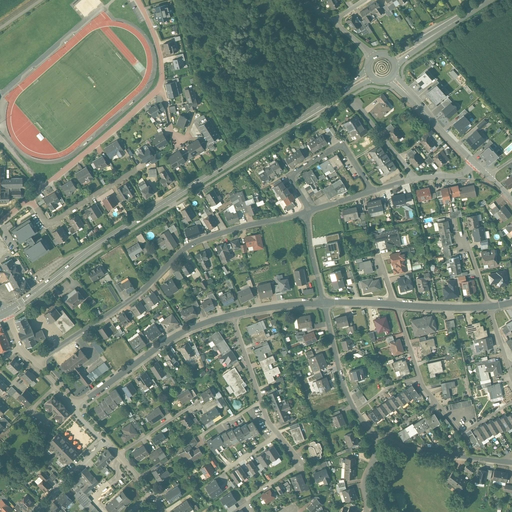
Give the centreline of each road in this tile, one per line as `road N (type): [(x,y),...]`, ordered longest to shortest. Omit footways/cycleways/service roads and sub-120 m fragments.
road 1 (primary): [(369,74),(100,243),(4,314)]
road 2 (residential): [(305,213),(185,249),(152,284),(33,364)]
road 3 (residential): [(233,315),(164,341),(75,406)]
road 4 (residential): [(29,199),(162,88)]
road 5 (residential): [(374,191),(341,145),(290,176),(309,211)]
road 6 (residential): [(29,199),(47,226),(139,169)]
road 7 (residential): [(391,78),(487,174)]
